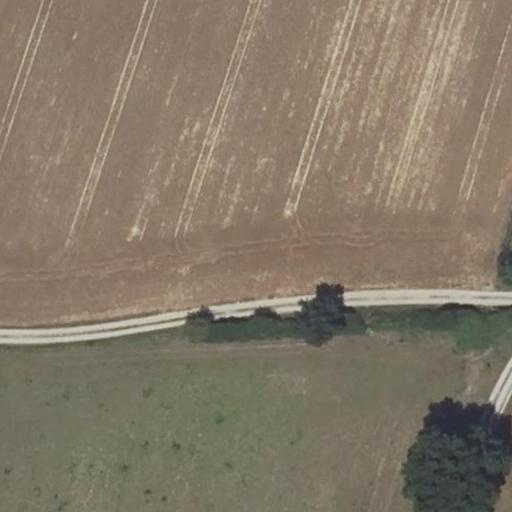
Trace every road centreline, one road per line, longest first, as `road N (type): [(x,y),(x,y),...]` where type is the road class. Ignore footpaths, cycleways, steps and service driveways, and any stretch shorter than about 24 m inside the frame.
road 1 (track): [(0,336),(105,331),(313,301),(511,297)]
road 2 (track): [(511,370),(480,433),(468,511)]
